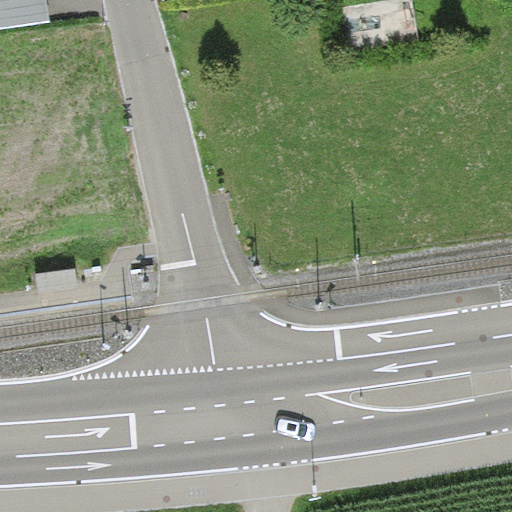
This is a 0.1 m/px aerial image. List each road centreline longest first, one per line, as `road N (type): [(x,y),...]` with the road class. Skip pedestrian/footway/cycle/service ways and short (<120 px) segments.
road 1 (residential): [(221,422),(193,243),(123,0)]
road 2 (secondary): [(511,379),(221,422)]
road 3 (secondary): [(221,422),(0,440)]
